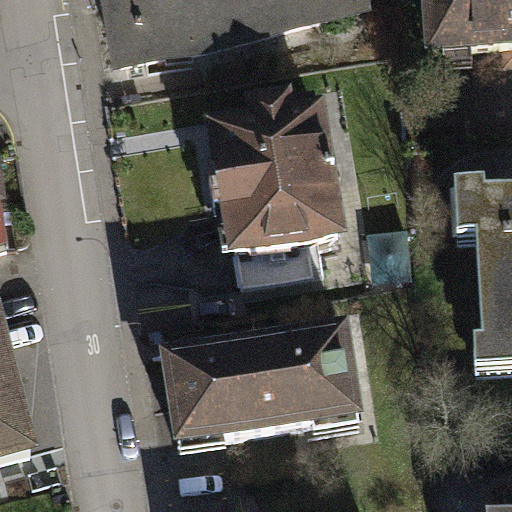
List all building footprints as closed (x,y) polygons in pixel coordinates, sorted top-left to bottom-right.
[(359,0),(109,0),(122,71),(205,55),(361,15),(359,0)] [(511,0),(429,0),(434,58),(511,52),(511,0)] [(254,118),(257,134),(216,141),(222,181),(210,183),(216,218),(228,216),(236,261),(237,261),(242,294),(315,282),(309,249),(339,244),(319,123),(317,123),(315,110),(285,115),(285,113),(254,118)] [(479,365),(480,394),(511,393),(511,222),(491,224),(491,214),(462,215),(464,263),(484,262),(489,364),(479,365)] [(167,368),(180,453),(358,425),(345,340),(167,368)] [(0,468),(31,460),(0,342),(0,468)]
